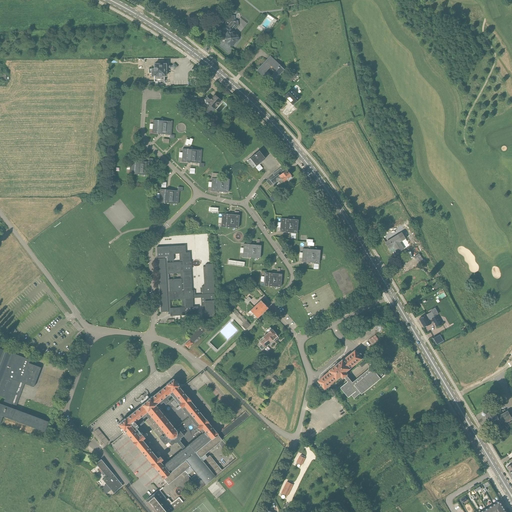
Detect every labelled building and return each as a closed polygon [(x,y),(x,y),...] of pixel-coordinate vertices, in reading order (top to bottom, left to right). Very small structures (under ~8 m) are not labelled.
[(239,39),(240,38),(237,36),(238,35),(234,31),(238,26),(238,21),(235,21),(234,16),(231,16),(228,14),(223,20),(226,23),(221,28),(224,31),(225,30),(227,32),(222,38),(225,41),(226,42),(226,43),(228,45),(228,44),(229,45),(229,44),(232,47),(236,42),(237,42),(238,42),(238,41),(239,41),(239,40),(239,39)] [(271,84),(285,70),(269,57),(261,67),(262,68),(260,70),(259,72),(271,84)] [(165,64),(165,63),(154,63),(154,68),(148,68),(149,72),(151,72),(151,76),(154,76),(154,82),(164,82),(164,78),(163,78),(163,76),(166,76),(166,69),(166,68),(168,68),(169,68),(169,66),(168,66),(166,66),(166,65),(166,64),(165,64)] [(291,82),(298,75),(296,73),(289,79),(291,82)] [(290,102),(292,104),(301,97),(293,88),(286,95),(291,101),(290,102)] [(205,103),(204,105),(202,106),(211,114),(215,110),(213,109),(221,101),(214,95),(210,100),(207,98),(205,100),(205,102),(205,103)] [(193,106),(197,102),(198,100),(194,96),(192,98),(189,102),(193,106)] [(172,121),(153,120),(153,124),(153,125),(153,128),(153,129),(152,129),(153,129),(152,133),(170,135),(169,139),(174,139),(174,135),(171,135),(172,121)] [(199,167),(204,168),(204,164),(200,164),(201,150),(183,149),(183,153),(182,153),(183,153),(182,157),(182,158),(182,162),(181,162),(199,163),(199,167)] [(265,159),(264,157),(259,151),(255,154),(254,155),(253,156),(247,161),(253,169),(265,159)] [(148,162),(130,161),(129,175),(148,176),(148,171),(149,171),(148,171),(149,167),(149,162),(153,163),(153,159),(148,158),(148,159),(149,159),(148,162)] [(268,179),(266,181),(270,186),(280,178),(283,182),(287,178),(288,181),(292,178),(290,176),(286,170),(284,172),(280,168),(272,174),(273,175),(274,176),(275,177),(270,181),(268,179)] [(211,191),(228,193),(228,192),(228,188),(228,187),(228,184),(229,184),(228,184),(229,180),(229,179),(224,179),(212,178),(212,179),(212,182),(211,182),(211,183),(212,183),(211,187),(211,191)] [(160,189),(159,203),(178,204),(178,200),(178,196),(179,196),(179,195),(178,195),(179,191),(182,192),(183,188),(178,187),(178,191),(160,189)] [(221,228),(238,228),(238,224),(238,220),(239,220),(238,219),(239,215),(239,216),(239,215),(222,214),(221,228)] [(279,232),(297,233),(298,220),(281,219),(280,219),(281,219),(281,223),(280,223),(281,223),(280,227),(280,228),(280,232),(279,232)] [(402,233),(386,243),(389,249),(394,246),(398,253),(404,249),(399,242),(402,240),(405,238),(402,233)] [(205,258),(204,252),(206,252),(205,246),(197,246),(196,244),(188,245),(188,247),(185,247),(185,246),(178,246),(176,246),(175,246),(175,247),(173,247),(173,246),(172,246),(172,247),(170,247),(169,247),(167,247),(166,247),(164,247),(163,247),(162,247),(161,247),(160,247),(158,247),(156,247),(157,257),(158,257),(158,259),(157,259),(160,312),(168,312),(168,314),(170,314),(170,316),(173,316),(174,316),(176,315),(176,316),(177,316),(177,315),(179,315),(180,315),(182,315),(183,315),(185,315),(186,315),(188,315),(189,315),(191,315),(192,315),(194,314),(194,315),(195,315),(195,314),(197,314),(198,314),(197,307),(194,307),(193,307),(192,307),(192,304),(192,301),(192,298),(193,298),(195,298),(195,296),(195,290),(192,291),(192,290),(191,290),(191,288),(191,287),(191,285),(191,284),(191,282),(191,281),(191,279),(191,278),(191,276),(191,275),(190,275),(190,273),(191,273),(190,272),(190,270),(191,269),(191,262),(190,262),(190,259),(189,256),(190,256),(189,256),(189,253),(196,252),(196,258),(205,258)] [(261,246),(261,245),(244,244),(243,258),(260,259),(260,258),(259,258),(260,255),(260,254),(260,250),(260,249),(260,246),(261,246)] [(320,250),(303,249),(303,253),(302,253),(303,253),(302,257),(302,258),(302,262),(319,263),(320,250)] [(419,254),(414,257),(420,265),(424,262),(419,254)] [(214,293),(213,264),(205,264),(205,267),(203,267),(204,286),(201,286),(202,294),(214,293)] [(264,273),(264,281),(263,286),(280,287),(280,283),(281,283),(280,283),(281,279),(281,278),(281,274),(282,274),(264,273)] [(440,288),(435,279),(432,282),(435,287),(432,289),(433,292),(440,288)] [(201,297),(201,298),(202,317),(214,316),(213,294),(201,295),(201,297)] [(268,308),(270,306),(263,298),(253,307),(257,310),(258,309),(259,310),(261,308),(264,312),(268,308)] [(253,314),(257,318),(264,312),(261,308),(259,310),(258,309),(257,310),(253,307),(247,313),(251,316),(253,314)] [(424,328),(434,323),(437,328),(441,325),(436,315),(435,316),(428,320),(426,315),(419,319),(424,328)] [(246,321),(243,323),(242,324),(243,325),(242,326),(245,330),(250,325),(246,321)] [(379,332),(383,329),(384,328),(378,321),(377,322),(373,325),(374,325),(379,332)] [(198,336),(204,330),(200,325),(188,338),(192,342),(194,341),(196,343),(201,339),(198,336)] [(266,346),(269,344),(275,340),(276,342),(279,339),(277,337),(271,330),(270,328),(266,330),(268,332),(268,333),(263,337),(264,338),(259,342),(264,348),(266,346)] [(368,340),(372,345),(379,340),(375,335),(368,340)] [(0,394),(6,396),(4,401),(2,405),(0,403),(0,424),(2,419),(3,416),(7,418),(10,419),(11,419),(15,421),(16,421),(19,422),(20,423),(20,422),(24,424),(23,424),(24,424),(28,425),(28,426),(28,425),(32,427),(36,428),(36,429),(40,430),(44,432),(45,432),(48,422),(44,420),(40,419),(39,419),(36,417),(35,417),(32,416),(31,416),(27,414),(23,413),(23,412),(23,413),(19,411),(15,410),(15,409),(14,409),(11,408),(10,408),(20,382),(24,384),(34,387),(33,387),(34,385),(40,368),(41,368),(29,363),(30,362),(20,358),(0,350),(0,394)] [(373,384),(374,384),(376,382),(376,383),(376,382),(378,381),(378,380),(380,379),(381,379),(380,377),(383,374),(374,364),(372,366),(369,368),(368,368),(369,369),(353,383),(347,375),(348,374),(346,372),(362,359),(355,350),(343,360),(330,371),(318,381),(316,383),(322,391),(325,389),(341,376),(343,378),(344,378),(346,380),(348,382),(341,388),(349,397),(352,395),(354,398),(361,393),(362,394),(363,393),(364,392),(366,390),(367,390),(369,388),(371,386),(373,384)] [(222,440),(217,434),(218,434),(216,432),(215,432),(210,425),(203,417),(192,403),(185,395),(180,389),(173,379),(166,385),(150,399),(149,398),(141,405),(142,405),(125,419),(124,419),(118,424),(123,431),(124,430),(125,432),(132,441),(132,442),(135,445),(151,463),(150,464),(153,467),(161,476),(163,479),(168,484),(184,471),(186,473),(193,481),(192,482),(198,490),(222,471),(209,455),(207,457),(205,454),(222,440)] [(321,394),(324,398),(333,391),(333,390),(331,388),(323,394),(322,393),(321,394)] [(384,419),(385,418),(388,416),(382,406),(378,408),(384,419)] [(491,429),(494,433),(506,425),(505,423),(511,419),(511,418),(508,412),(498,417),(493,408),(485,412),(485,411),(483,411),(482,413),(483,415),(485,415),(488,421),(487,422),(488,424),(490,423),(492,427),(491,429)] [(236,419),(218,434),(222,439),(250,417),(245,411),(236,419)] [(388,428),(389,428),(393,426),(388,418),(384,420),(388,428)] [(392,428),(390,429),(389,430),(395,441),(398,440),(392,428)] [(302,465),(305,459),(300,456),(297,463),(302,465)] [(96,464),(106,477),(107,477),(112,473),(101,460),(101,459),(96,464)] [(113,475),(112,473),(107,477),(106,477),(103,480),(114,493),(123,486),(123,485),(122,486),(122,485),(118,480),(117,480),(114,475),(113,475)] [(282,493),(287,496),(293,485),(287,482),(282,493)] [(158,490),(145,501),(154,511),(171,511),(183,503),(179,498),(170,505),(170,504),(171,503),(168,500),(167,501),(165,499),(158,490)] [(506,511),(505,510),(503,507),(500,501),(479,511),(506,511)]
